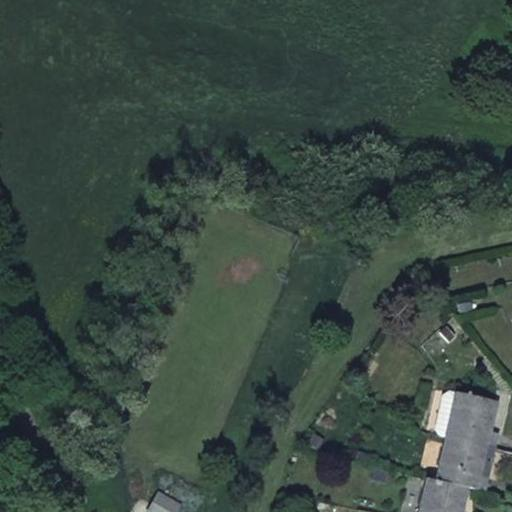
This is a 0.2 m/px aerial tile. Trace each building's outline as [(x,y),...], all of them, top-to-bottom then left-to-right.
[(447,439),(456,394),(446,392),(440,397),(433,430),(437,437),(447,439)] [(456,394),(447,439),(482,446),(494,449),(495,433),(486,432),(491,401),(456,394)] [(482,446),(447,439),(439,481),(463,486),(482,491),(485,478),(477,477),(482,446)] [(439,481),(427,479),(419,511),(458,511),(463,486),(439,481)] [(148,511),(174,511),(178,503),(158,492),(148,511)]
